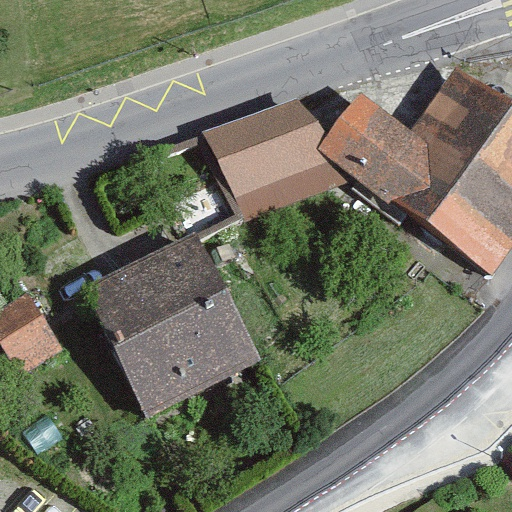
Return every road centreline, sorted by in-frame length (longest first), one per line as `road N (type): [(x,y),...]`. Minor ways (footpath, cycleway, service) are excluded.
road 1 (residential): [(489,0),(0,161)]
road 2 (tertiary): [(511,327),(360,466),(288,511)]
